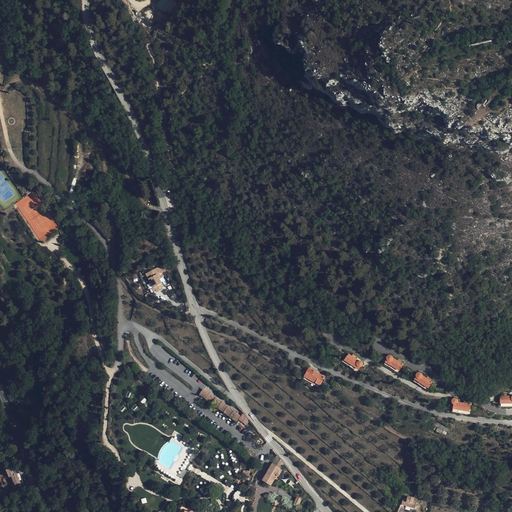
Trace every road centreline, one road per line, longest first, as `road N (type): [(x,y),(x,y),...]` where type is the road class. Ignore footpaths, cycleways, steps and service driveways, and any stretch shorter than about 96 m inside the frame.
road 1 (residential): [(196,313),(210,312),(426,410),(511,422)]
road 2 (secondary): [(196,313),(155,174),(102,62),(85,0)]
road 3 (secondary): [(328,511),(232,388),(196,313)]
road 4 (secondary): [(0,382),(56,511)]
